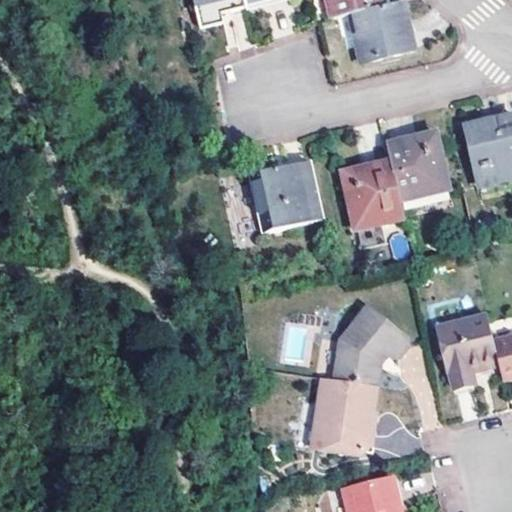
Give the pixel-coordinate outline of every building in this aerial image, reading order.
[(227,14),(249,9),(248,3),(246,0),(194,0),(202,31),(225,26),(223,15),(227,14)] [(297,2),(296,0),(262,0),(248,3),(249,9),(250,12),(297,2)] [(328,0),(334,20),(350,16),(382,9),(379,0),(328,0)] [(404,4),(399,5),(407,35),(411,34),(404,4)] [(407,35),(399,5),(382,9),(350,16),(362,66),(416,53),(411,34),(407,35)] [(511,116),(486,122),(486,125),(491,124),(511,119),(511,116)] [(511,178),(511,119),(491,124),(486,125),(486,122),(465,127),(481,198),(511,192),(508,180),(511,178)] [(435,135),(415,139),(417,148),(411,149),(390,153),(392,163),(393,170),(401,202),(448,191),(435,135)] [(415,139),(388,144),(390,153),(411,149),(417,148),(415,139)] [(321,222),(309,163),(281,169),(250,176),(263,234),(321,222)] [(392,163),(361,170),(363,177),(369,176),(393,170),(392,163)] [(401,202),(393,170),(369,176),(363,177),(361,170),(342,175),(354,232),(405,220),(401,202)] [(484,374),(501,370),(490,323),(488,317),(461,324),(456,307),(431,313),(447,377),(451,377),(455,391),(477,387),(473,371),(482,369),(484,374)] [(339,341),(332,382),(373,389),(376,366),(380,362),(384,358),(387,361),(396,359),(406,348),(405,341),(368,310),(339,341)] [(511,317),(490,323),(501,370),(504,380),(511,377),(511,317)] [(368,426),(370,413),(373,389),(332,382),(320,381),(315,426),(323,427),(320,451),(357,455),(361,454),(364,452),(367,452),(372,451),(376,427),(368,426)] [(377,414),(370,413),(368,426),(376,427),(377,414)] [(312,451),(320,451),(323,427),(315,426),(312,451)] [(400,511),(393,483),(343,496),(347,511),(400,511)]
